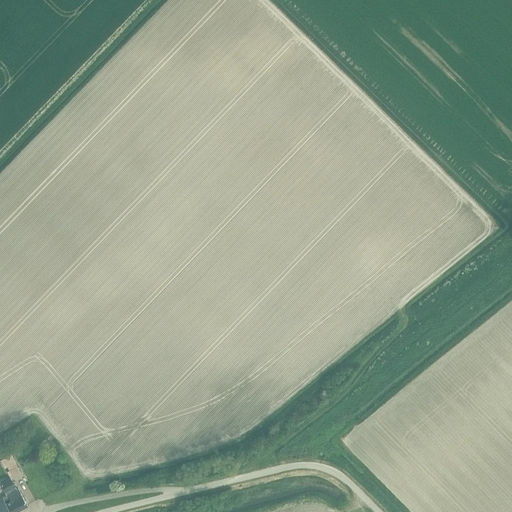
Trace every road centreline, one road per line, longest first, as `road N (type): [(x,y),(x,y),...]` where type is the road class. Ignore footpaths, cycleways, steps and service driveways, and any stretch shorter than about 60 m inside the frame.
road 1 (track): [(511,261),(234,478)]
road 2 (unclassified): [(97,511),(302,465),(340,475),(379,511)]
